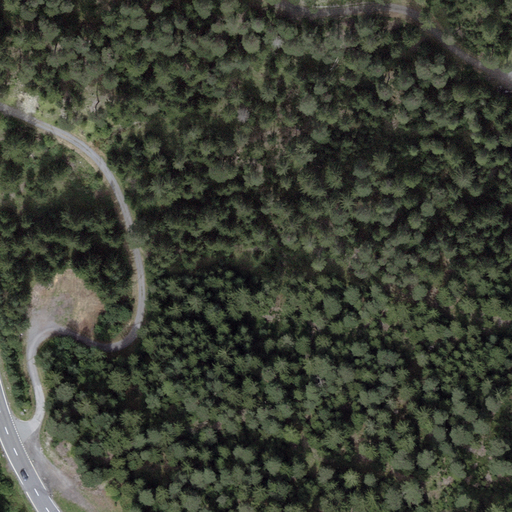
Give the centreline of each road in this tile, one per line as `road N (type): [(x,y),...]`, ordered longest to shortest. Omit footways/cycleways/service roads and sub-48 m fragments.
road 1 (track): [(8,435),(36,422),(31,349),(44,334),(64,331),(107,348),(138,330),(142,304),(140,266),(110,174),(81,144),(0,107)]
road 2 (track): [(511,75),(390,7),(301,12),(272,0)]
